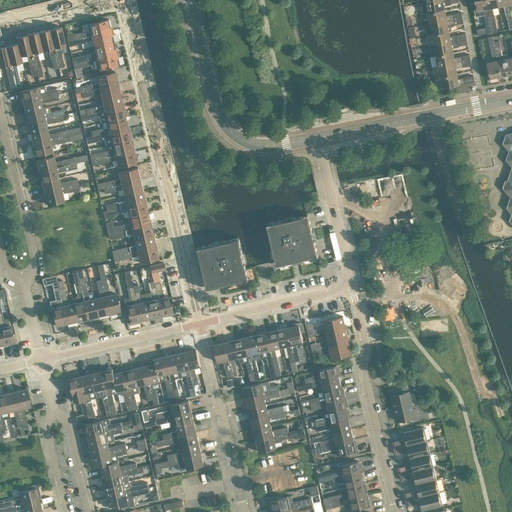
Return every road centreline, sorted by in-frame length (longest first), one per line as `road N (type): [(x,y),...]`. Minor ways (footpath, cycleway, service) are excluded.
road 1 (residential): [(199,321),(125,0)]
road 2 (residential): [(396,511),(352,286)]
road 3 (tertiary): [(191,0),(228,127),(261,143),(317,136)]
road 4 (tertiary): [(317,136),(511,97)]
road 5 (residential): [(245,511),(199,321)]
road 6 (residential): [(24,282),(37,264),(0,105)]
road 7 (residential): [(41,358),(199,321)]
road 8 (residential): [(199,321),(352,286)]
road 9 (residential): [(352,286),(317,136)]
